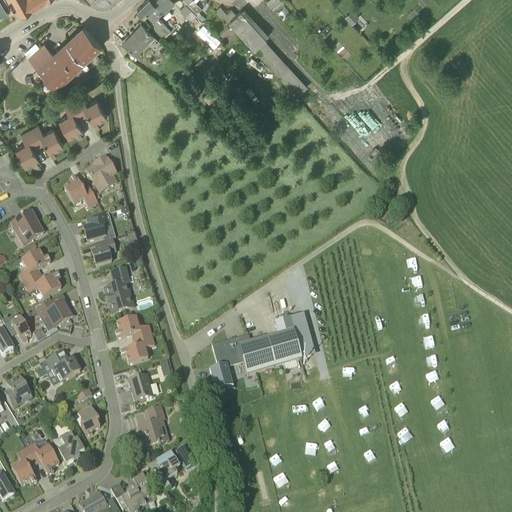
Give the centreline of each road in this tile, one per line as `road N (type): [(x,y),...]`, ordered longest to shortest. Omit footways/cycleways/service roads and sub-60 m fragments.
road 1 (unclassified): [(216,511),(198,408),(138,217),(102,19)]
road 2 (track): [(296,273),(364,220),(511,313)]
road 3 (residential): [(38,511),(107,468),(117,427),(98,339)]
road 4 (track): [(469,0),(373,81),(330,98)]
road 5 (residential): [(38,192),(71,246),(98,339)]
